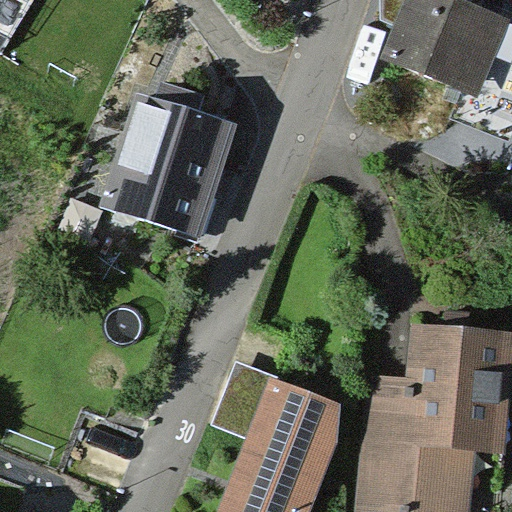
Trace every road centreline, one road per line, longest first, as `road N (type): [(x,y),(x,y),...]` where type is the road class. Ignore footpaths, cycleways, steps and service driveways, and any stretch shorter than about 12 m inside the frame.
road 1 (residential): [(294,116),(127,511)]
road 2 (track): [(511,235),(430,181),(294,116)]
road 3 (residential): [(180,0),(222,55),(294,116)]
road 4 (residential): [(331,0),(294,116)]
